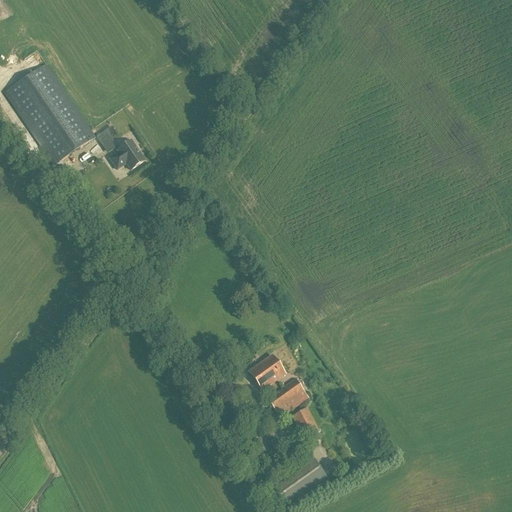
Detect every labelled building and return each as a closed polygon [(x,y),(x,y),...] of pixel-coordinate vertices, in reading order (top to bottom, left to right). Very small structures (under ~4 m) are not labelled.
[(54,167),(95,138),(46,66),(4,94),(54,167)] [(131,171),(145,162),(131,142),(118,151),(119,154),(110,160),(117,171),(123,167),(123,166),(126,164),(131,171)] [(261,392),(285,375),(272,357),(249,374),(261,392)] [(279,420),(309,400),(295,380),(267,400),(279,420)] [(308,408),(295,417),(308,437),(321,427),(308,408)] [(289,509),(328,483),(309,456),(271,482),(289,509)]
